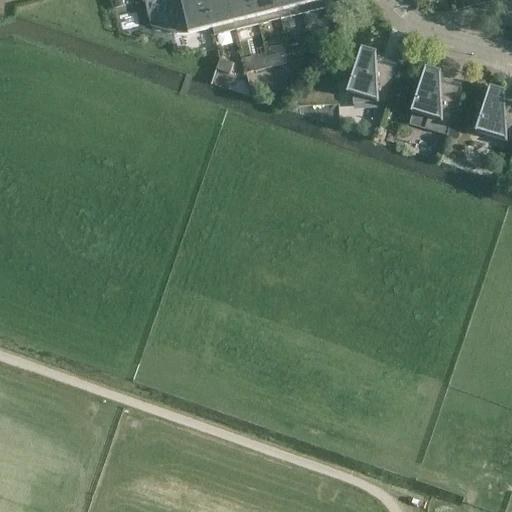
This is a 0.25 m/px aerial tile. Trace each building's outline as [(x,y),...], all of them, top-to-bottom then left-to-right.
[(177,37),(213,30),(205,0),(149,0),(143,2),(143,3),(145,3),(151,27),(177,37)] [(236,24),(229,0),(205,0),(213,30),(236,24)] [(257,19),(252,0),(229,0),(236,24),(257,19)] [(252,0),(257,19),(280,14),(276,0),(252,0)] [(276,0),(280,14),(301,10),(298,0),(276,0)] [(298,0),(301,10),(323,3),(327,17),(341,13),(337,0),(298,0)] [(460,0),(463,9),(479,5),(477,0),(460,0)] [(304,48),(291,51),(294,63),(307,60),(304,48)] [(386,106),(398,69),(377,63),(376,54),(361,50),(357,62),(351,63),(351,79),(347,94),(353,96),(353,103),(377,103),(386,106)] [(403,52),(398,71),(407,74),(412,55),(403,52)] [(267,57),(269,68),(283,65),(280,54),(267,57)] [(255,72),(269,68),(267,57),(253,61),(255,72)] [(222,60),(219,71),(232,75),(236,65),(222,60)] [(411,113),(408,125),(425,130),(447,137),(462,89),(441,82),(441,74),(425,68),(421,81),(415,82),(416,98),(411,113)] [(480,102),(480,118),(475,133),(511,144),(511,103),(505,102),(505,93),(489,89),(485,101),(480,102)] [(451,125),(448,137),(458,140),(461,128),(451,125)]
